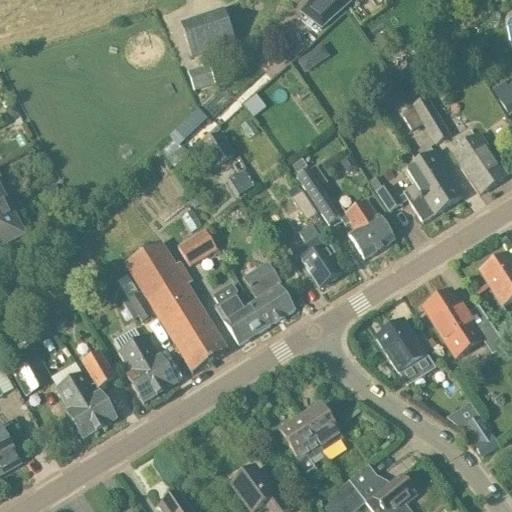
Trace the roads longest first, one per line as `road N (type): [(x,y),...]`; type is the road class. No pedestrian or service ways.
road 1 (tertiary): [(23,511),(319,330)]
road 2 (residential): [(500,511),(443,440),(359,386),(319,330)]
road 3 (tertiary): [(319,330),(511,210)]
